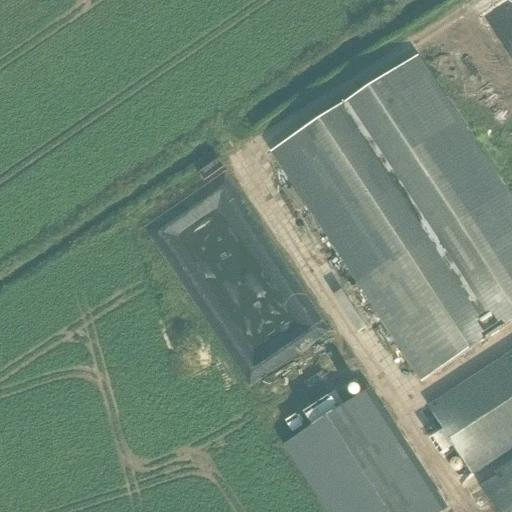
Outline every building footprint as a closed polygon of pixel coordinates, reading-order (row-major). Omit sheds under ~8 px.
[(511,0),(503,0),(478,17),(511,67),(511,0)] [(511,202),(417,57),(271,153),(422,384),(511,323),(511,202)] [(277,317),(258,333),(266,343),(285,327),(277,317)] [(295,362),(317,353),(314,344),(292,353),(295,362)] [(511,352),(427,408),(471,475),(511,448),(511,352)] [(511,511),(511,462),(495,474),(497,478),(480,489),(494,511),(511,511)]
